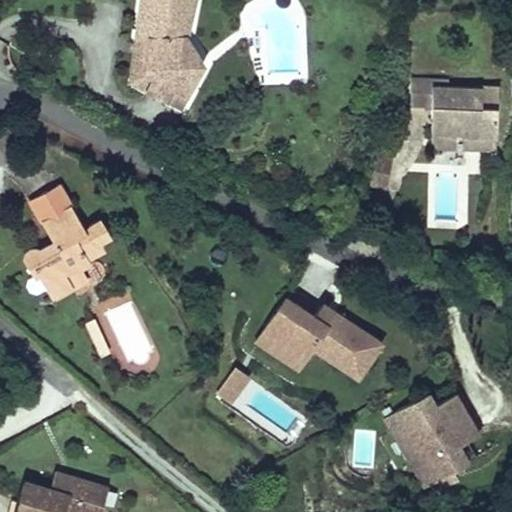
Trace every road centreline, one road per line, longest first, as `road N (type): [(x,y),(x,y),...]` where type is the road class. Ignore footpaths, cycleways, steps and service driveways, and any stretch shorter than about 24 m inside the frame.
road 1 (residential): [(0,92),(332,252),(429,285),(511,299)]
road 2 (residential): [(63,387),(215,511)]
